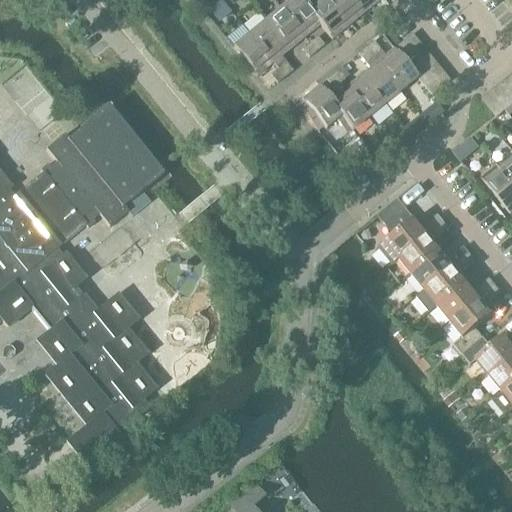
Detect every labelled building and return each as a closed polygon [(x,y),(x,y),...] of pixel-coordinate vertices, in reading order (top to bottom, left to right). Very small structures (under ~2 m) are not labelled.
[(300,0),(291,0),(280,9),(304,38),(319,26),(320,25),(308,11),(309,10),(300,0)] [(325,0),(321,0),(309,10),(308,11),(320,25),(319,26),(331,40),(347,27),(325,0)] [(351,0),(325,0),(347,27),(363,14),(351,0)] [(377,0),(351,0),(363,14),(379,1),(377,0)] [(280,9),(264,22),(288,51),(304,38),(280,9)] [(264,22),(249,35),(272,64),(277,70),(285,64),(280,58),(288,51),(264,22)] [(272,64),(249,35),(232,48),(256,77),(272,64)] [(411,35),(393,50),(400,59),(419,44),(411,35)] [(316,38),(309,44),(315,53),(323,46),(316,38)] [(372,43),(365,49),(371,57),(379,51),(372,43)] [(315,53),(309,44),(301,51),(308,59),(315,53)] [(426,54),(419,44),(400,59),(408,69),(426,54)] [(371,57),(365,49),(357,55),(364,63),(371,57)] [(393,50),(376,63),(400,92),(416,79),(416,78),(408,69),(400,59),(393,50)] [(434,63),(426,54),(408,69),(416,78),(434,63)] [(376,63),(360,76),(384,105),(400,92),(376,63)] [(416,79),(423,88),(441,73),(434,63),(416,78),(416,79)] [(285,64),(277,70),(284,78),(292,72),(285,64)] [(341,68),(333,75),(340,83),(347,77),(341,68)] [(284,78),(277,70),(269,76),(276,85),(284,78)] [(441,73),(423,88),(430,97),(449,82),(441,73)] [(340,83),(333,75),(325,81),(332,89),(340,83)] [(360,76),(345,89),(368,118),(384,105),(360,76)] [(511,81),(509,78),(500,85),(511,100),(511,81)] [(511,100),(500,85),(490,93),(506,111),(511,106),(511,100)] [(329,102),(330,101),(318,87),(301,101),(303,104),(297,109),(316,132),(322,127),(324,130),(335,121),(345,133),(350,130),(340,117),(341,116),(329,102)] [(345,89),(330,101),(329,102),(341,116),(340,117),(350,130),(352,132),(368,118),(345,89)] [(506,111),(490,93),(481,100),(496,119),(506,111)] [(0,323),(1,323),(6,329),(29,310),(47,332),(35,342),(56,367),(44,376),(86,427),(65,444),(85,469),(130,432),(126,427),(143,413),(138,406),(155,391),(134,366),(146,357),(126,332),(137,322),(116,296),(96,312),(93,308),(85,314),(75,301),(81,297),(75,289),(85,281),(63,255),(61,257),(56,251),(84,227),(87,230),(94,224),(91,222),(98,216),(108,229),(127,214),(123,209),(161,177),(106,109),(68,141),(63,136),(45,151),(55,164),(49,169),(46,166),(39,172),(42,175),(13,198),(8,192),(10,190),(0,177),(0,323)] [(472,137),(453,151),(461,162),(480,147),(472,137)] [(511,154),(497,167),(511,185),(511,154)] [(511,185),(497,167),(481,180),(509,216),(511,213),(511,185)] [(378,249),(391,266),(443,223),(437,217),(425,226),(426,227),(421,231),(397,200),(377,217),(393,237),(378,249)] [(397,261),(410,276),(439,253),(431,243),(436,239),(437,240),(448,230),(443,223),(391,266),(397,261)] [(410,276),(423,292),(468,255),(463,248),(451,258),(452,259),(447,262),(439,253),(410,276)] [(436,308),(465,284),(457,275),(462,271),(462,272),(474,262),(468,255),(423,292),(415,298),(428,314),(436,308)] [(436,308),(449,324),(494,287),(489,280),(477,290),(473,294),(465,284),(436,308)] [(449,324),(462,340),(475,330),(491,316),(483,306),(487,303),(488,303),(500,294),(494,287),(449,324)] [(197,324),(199,328),(205,328),(209,325),(209,320),(206,316),(201,316),(197,319),(197,324)] [(462,340),(453,347),(461,356),(482,339),(475,330),(462,340)] [(474,361),(487,377),(511,357),(511,347),(511,348),(503,338),(474,361)] [(511,357),(487,377),(500,393),(511,383),(511,357)] [(0,392),(0,433),(38,480),(69,454),(32,407),(40,401),(20,377),(0,392)] [(511,383),(500,393),(511,407),(511,383)] [(253,511),(251,508),(264,498),(255,486),(229,506),(233,511),(253,511)]
